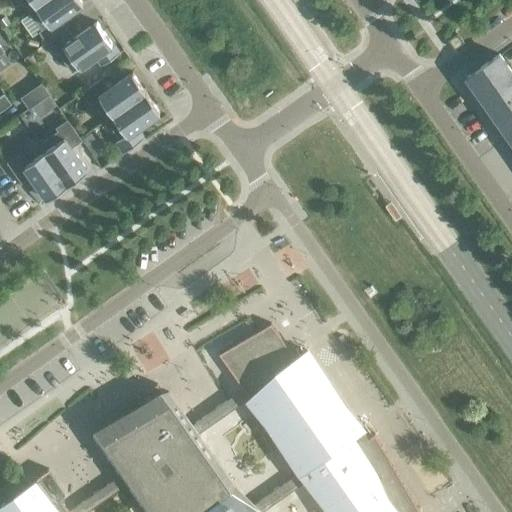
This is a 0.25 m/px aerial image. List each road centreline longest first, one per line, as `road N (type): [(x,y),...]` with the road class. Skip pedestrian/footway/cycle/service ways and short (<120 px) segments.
road 1 (unknown): [(275,0),(511,340)]
road 2 (residential): [(0,392),(274,195),(243,153)]
road 3 (residential): [(211,113),(0,259)]
road 4 (residential): [(243,153),(389,51)]
road 5 (residential): [(511,218),(424,92)]
road 6 (residential): [(211,113),(133,0)]
